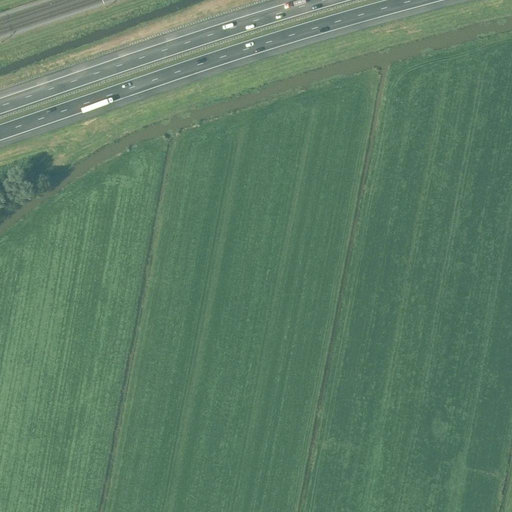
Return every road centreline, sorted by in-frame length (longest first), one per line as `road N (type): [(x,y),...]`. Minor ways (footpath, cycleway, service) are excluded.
road 1 (motorway): [(0,132),(417,0)]
road 2 (motorway): [(319,0),(0,105)]
